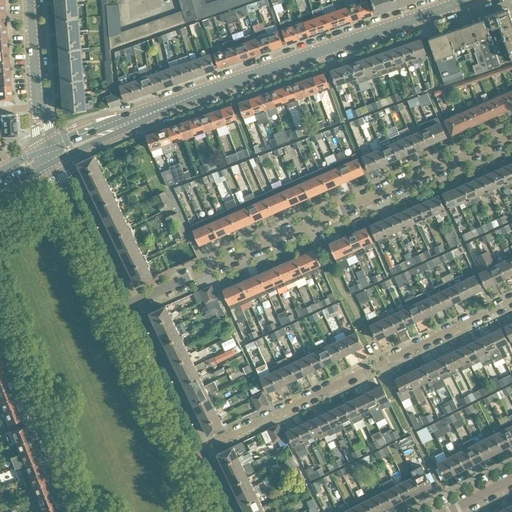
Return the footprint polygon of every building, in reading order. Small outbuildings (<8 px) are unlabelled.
[(79,17),(77,0),(55,0),(56,1),(54,1),(54,7),(56,7),(57,19),(79,17)] [(193,2),(192,0),(183,0),(180,1),(182,10),(186,22),(198,18),(193,2)] [(210,15),(206,3),(205,0),(199,0),(193,2),(198,18),(198,19),(210,15)] [(221,11),(217,0),(216,0),(212,2),(215,13),(221,11)] [(226,9),(222,0),(217,0),(221,11),(226,9)] [(231,7),(228,0),(222,0),(226,9),(231,7)] [(269,4),(267,0),(260,0),(256,1),(258,8),(269,4)] [(373,13),(368,0),(364,0),(357,3),(362,17),(373,13)] [(411,0),(372,0),(376,12),(411,0)] [(258,8),(256,1),(245,5),(247,12),(258,8)] [(215,13),(212,2),(206,3),(210,15),(215,13)] [(333,3),(322,7),(324,14),(329,29),(341,25),(336,10),(333,3)] [(362,17),(357,3),(346,7),(351,21),(362,17)] [(351,21),(346,7),(336,10),(341,25),(351,21)] [(511,22),(511,19),(509,12),(508,8),(496,12),(500,25),(500,27),(511,22)] [(186,22),(182,10),(177,12),(181,23),(186,22)] [(181,23),(177,12),(172,14),(176,25),(181,23)] [(301,16),(303,22),(308,36),(319,32),(314,18),(312,12),(301,16)] [(500,25),(496,12),(488,15),(489,19),(485,20),(488,29),(500,25)] [(176,25),(172,14),(167,16),(171,27),(176,25)] [(329,29),(324,14),(314,18),(319,32),(329,29)] [(171,27),(167,16),(161,17),(165,29),(171,27)] [(81,48),(79,21),(79,17),(57,19),(58,32),(56,32),(57,36),(57,38),(59,38),(60,50),(81,48)] [(165,29),(161,17),(156,19),(160,31),(165,29)] [(160,31),(156,19),(151,21),(155,33),(160,31)] [(490,36),(488,29),(485,20),(485,19),(472,24),(488,69),(500,65),(497,56),(495,50),(492,42),(491,40),(490,36)] [(293,25),(291,20),(280,24),(287,43),(298,40),(293,25)] [(155,33),(151,21),(145,23),(149,35),(155,33)] [(303,22),(293,25),(298,40),(308,36),(303,22)] [(511,34),(511,22),(500,27),(504,37),(511,34)] [(149,35),(145,23),(140,25),(144,36),(149,35)] [(488,69),(472,24),(460,28),(467,48),(474,46),(476,51),(475,52),(479,63),(473,65),(476,74),(488,69)] [(144,36),(140,25),(135,27),(139,38),(144,36)] [(122,31),(121,26),(109,27),(109,29),(109,33),(110,36),(122,31)] [(139,38),(135,27),(130,29),(134,40),(139,38)] [(467,48),(460,28),(447,32),(454,53),(455,52),(467,48)] [(134,40),(130,29),(122,31),(110,36),(110,38),(110,43),(110,48),(111,48),(134,40)] [(265,29),(255,33),(262,52),(272,49),(267,34),(265,29)] [(284,45),(278,30),(267,34),(272,49),(284,45)] [(454,53),(447,32),(438,35),(454,81),(464,78),(455,52),(454,53)] [(251,56),(262,52),(255,33),(244,36),(251,56)] [(454,81),(438,35),(428,39),(444,85),(454,81)] [(251,56),(244,36),(233,39),(241,60),(251,56)] [(241,60),(233,39),(223,43),(224,48),(230,64),(241,60)] [(426,54),(421,40),(415,42),(414,41),(411,42),(411,43),(417,62),(422,60),(421,55),(426,54)] [(500,48),(498,41),(492,42),(495,50),(500,48)] [(417,62),(411,43),(405,45),(404,44),(401,46),(407,65),(417,62)] [(407,65),(401,46),(401,47),(395,49),(394,48),(391,49),(391,50),(397,69),(407,65)] [(0,60),(9,60),(8,48),(0,48),(0,60)] [(84,79),(81,48),(60,50),(61,63),(59,63),(59,68),(61,68),(62,81),(84,79)] [(230,64),(224,48),(214,52),(219,67),(230,64)] [(502,53),(500,48),(495,50),(497,56),(505,54),(504,52),(502,53)] [(397,69),(391,50),(385,52),(384,51),(381,52),(381,54),(387,72),(397,69)] [(505,61),(504,58),(507,57),(505,52),(504,52),(505,54),(497,56),(500,65),(501,65),(500,63),(505,61)] [(215,69),(210,53),(199,56),(205,72),(209,71),(209,72),(212,71),(212,70),(215,69)] [(387,72),(381,54),(376,55),(375,55),(371,56),(371,57),(377,76),(387,72)] [(205,72),(199,56),(189,60),(195,76),(199,74),(200,75),(203,74),(203,73),(205,72)] [(377,76),(371,57),(366,59),(365,58),(361,59),(361,60),(367,79),(377,76)] [(0,72),(10,72),(9,60),(0,60),(0,72)] [(195,76),(189,60),(179,63),(185,79),(189,78),(190,79),(193,78),(193,77),(195,76)] [(367,79),(361,60),(356,62),(355,62),(351,63),(351,64),(357,83),(358,83),(360,88),(369,84),(367,79)] [(185,79),(179,63),(169,67),(175,83),(179,81),(180,82),(183,81),(183,80),(185,79)] [(357,83),(351,64),(346,66),(345,65),(342,66),(341,67),(346,81),(352,79),(353,84),(357,83)] [(155,90),(149,74),(148,67),(138,71),(139,77),(145,93),(149,92),(150,92),(153,91),(153,90),(155,90)] [(175,83),(169,67),(159,70),(165,86),(169,85),(170,86),(173,84),(175,83)] [(346,81),(341,67),(336,69),(335,68),(332,70),(331,71),(336,85),(338,90),(343,88),(341,83),(346,81)] [(165,86),(159,70),(149,74),(155,90),(159,88),(160,89),(163,88),(163,87),(165,86)] [(138,71),(128,74),(128,77),(130,81),(135,97),(139,95),(140,96),(143,95),(143,94),(145,93),(139,77),(138,71)] [(0,84),(11,84),(10,72),(0,72),(0,84)] [(329,87),(325,73),(313,77),(318,91),(329,87)] [(416,76),(416,83),(428,81),(427,74),(416,76)] [(318,91),(313,77),(302,81),(307,95),(318,91)] [(86,110),(84,85),(84,79),(62,81),(63,93),(61,93),(62,98),(62,99),(63,99),(64,111),(86,110)] [(135,97),(130,81),(119,84),(125,100),(129,99),(130,100),(133,98),(133,97),(135,97)] [(307,95),(302,81),(291,84),(296,98),(307,95)] [(0,99),(12,99),(11,84),(0,84),(0,99)] [(296,98),(291,84),(281,88),(286,102),(288,108),(298,104),(296,98)] [(458,88),(457,84),(445,88),(447,92),(458,88)] [(286,102),(281,88),(270,92),(275,106),(286,102)] [(447,92),(445,88),(434,92),(435,96),(447,92)] [(511,107),(511,93),(511,91),(500,96),(506,110),(511,107)] [(121,104),(117,92),(111,94),(106,96),(110,107),(110,108),(121,104)] [(275,106),(270,92),(260,95),(265,109),(275,106)] [(432,102),(427,92),(417,96),(419,103),(420,103),(428,121),(430,126),(429,126),(436,141),(437,140),(438,141),(442,139),(442,138),(446,136),(438,116),(429,120),(423,106),(432,102)] [(265,109),(260,95),(249,99),(254,113),(255,113),(257,119),(267,115),(265,109)] [(506,110),(500,96),(489,100),(495,115),(506,110)] [(388,104),(386,97),(375,101),(378,108),(388,104)] [(254,113),(249,99),(239,103),(244,117),(254,113)] [(347,102),(350,111),(358,108),(355,99),(347,102)] [(495,115),(489,100),(478,105),(484,120),(495,115)] [(378,108),(375,101),(366,105),(368,111),(378,108)] [(237,119),(232,105),(220,109),(225,123),(237,119)] [(484,120),(478,105),(467,110),(473,124),(484,120)] [(225,123),(220,109),(210,113),(215,127),(216,126),(219,136),(229,133),(225,123)] [(473,124),(467,110),(456,115),(462,129),(473,124)] [(215,127),(210,113),(199,116),(204,131),(215,127)] [(17,135),(15,114),(0,115),(0,137),(3,136),(17,135)] [(462,129),(456,115),(445,120),(451,134),(462,129)] [(204,131),(199,116),(188,120),(193,134),(204,131)] [(360,125),(358,119),(349,122),(353,131),(358,129),(357,126),(360,125)] [(193,134),(188,120),(178,124),(183,138),(193,134)] [(430,126),(428,121),(418,125),(421,130),(420,131),(426,145),(428,144),(429,145),(432,143),(432,142),(436,141),(429,126),(430,126)] [(183,138),(178,124),(167,128),(172,142),(183,138)] [(167,128),(157,131),(164,153),(175,149),(172,142),(167,128)] [(304,134),(302,128),(296,130),(298,137),(304,134)] [(298,137),(296,130),(292,131),(291,129),(285,131),(284,129),(284,130),(288,141),(298,137)] [(288,141),(284,130),(279,132),(280,136),(275,138),(278,144),(288,141)] [(157,131),(146,135),(154,157),(164,153),(157,131)] [(426,145),(420,131),(410,135),(416,149),(418,149),(419,149),(423,148),(423,147),(426,145)] [(398,134),(389,138),(391,143),(397,158),(399,157),(400,158),(403,156),(403,155),(407,153),(401,139),(398,134)] [(317,140),(314,135),(306,138),(308,144),(317,140)] [(416,149),(410,135),(401,139),(407,153),(408,153),(409,153),(413,152),(413,151),(416,149)] [(389,138),(379,142),(381,147),(388,162),(389,161),(390,162),(393,160),(393,159),(397,158),(391,143),(389,138)] [(388,162),(381,147),(372,152),(378,166),(380,165),(381,166),(384,165),(384,164),(388,162)] [(250,155),(247,148),(237,152),(239,159),(250,155)] [(355,176),(346,157),(345,157),(343,151),(335,154),(338,160),(337,161),(345,181),(355,176)] [(239,159),(237,152),(231,154),(226,156),(228,163),(239,159)] [(268,152),(263,154),(258,156),(261,161),(270,158),(268,154),(268,152)] [(378,166),(372,152),(362,156),(368,170),(370,170),(371,170),(374,169),(374,168),(378,166)] [(217,167),(212,153),(202,157),(204,164),(207,171),(217,167)] [(363,172),(355,153),(346,157),(355,176),(363,172)] [(109,184),(94,154),(77,162),(92,193),(109,184)] [(345,181),(337,161),(328,165),(336,185),(345,181)] [(511,179),(511,167),(510,164),(505,166),(505,165),(501,167),(510,187),(511,185),(511,179),(511,180),(511,179)] [(336,185),(328,165),(318,169),(327,189),(336,185)] [(181,181),(185,179),(183,172),(181,167),(170,171),(175,183),(181,181)] [(510,187),(501,167),(501,168),(496,170),(495,170),(492,171),(491,172),(497,186),(503,184),(505,189),(510,187)] [(327,189),(318,169),(309,173),(318,193),(327,189)] [(191,177),(189,170),(183,172),(185,179),(191,177)] [(214,179),(223,176),(220,170),(211,174),(214,179)] [(497,186),(491,172),(486,174),(485,174),(482,175),(482,176),(490,195),(495,193),(493,188),(497,186)] [(318,193),(309,173),(300,177),(304,184),(309,196),(318,193)] [(490,195),(482,176),(477,179),(476,178),(472,180),(472,181),(478,194),(483,192),(485,197),(490,195)] [(309,196),(304,184),(300,177),(291,181),(300,200),(309,196)] [(196,187),(194,180),(183,184),(186,190),(190,188),(190,189),(196,187)] [(291,204),(282,185),(280,180),(271,184),(273,189),(282,209),(291,204)] [(300,200),(291,181),(282,185),(291,204),(300,200)] [(478,194),(472,181),(467,183),(466,182),(463,184),(462,185),(471,204),(476,202),(473,196),(478,194)] [(124,215),(109,184),(92,193),(106,223),(124,215)] [(183,191),(186,190),(183,184),(174,187),(177,193),(183,191)] [(471,204),(462,185),(457,187),(456,186),(453,188),(453,189),(452,189),(458,203),(461,208),(467,206),(471,204)] [(282,209),(273,189),(264,193),(272,213),(282,209)] [(458,203),(452,189),(447,192),(446,191),(443,192),(443,193),(443,194),(449,208),(451,212),(457,210),(454,205),(458,203)] [(170,202),(165,191),(156,196),(161,207),(170,202)] [(263,217),(255,197),(253,192),(244,196),(246,201),(254,221),(263,217)] [(272,213),(264,193),(255,197),(263,217),(272,213)] [(446,214),(438,196),(437,195),(434,196),(434,198),(429,200),(437,218),(442,216),(446,214)] [(245,225),(236,205),(233,198),(224,202),(227,209),(236,229),(245,225)] [(437,218),(429,200),(428,200),(427,199),(424,201),(424,202),(419,204),(427,223),(432,221),(432,220),(437,218)] [(254,221),(246,201),(236,205),(245,225),(254,221)] [(427,223),(419,204),(418,203),(414,205),(414,206),(410,208),(416,222),(421,219),(423,225),(427,223)] [(416,222),(410,208),(409,208),(408,208),(405,209),(404,210),(400,212),(408,231),(413,229),(411,224),(416,222)] [(236,229),(227,209),(218,213),(226,233),(236,229)] [(187,233),(177,212),(166,217),(176,238),(187,233)] [(408,231),(400,212),(399,213),(398,212),(395,213),(395,215),(390,217),(399,235),(404,233),(408,231)] [(226,233),(218,213),(208,217),(217,237),(226,233)] [(139,245),(124,215),(106,223),(121,254),(139,245)] [(399,235),(390,217),(389,216),(386,217),(385,219),(381,221),(389,239),(389,240),(391,243),(395,241),(393,238),(399,235)] [(217,237),(208,217),(199,221),(208,241),(217,237)] [(389,239),(381,221),(380,221),(379,220),(376,222),(376,223),(370,225),(376,240),(377,239),(379,244),(389,240),(389,239)] [(208,241),(199,221),(191,225),(199,245),(208,241)] [(475,221),(465,223),(466,230),(477,227),(475,221)] [(460,243),(452,225),(443,229),(451,247),(460,243)] [(374,246),(366,227),(356,231),(362,245),(363,245),(365,250),(374,246)] [(348,235),(347,235),(353,249),(354,249),(356,254),(357,256),(365,253),(364,251),(362,245),(356,231),(353,233),(353,231),(347,233),(348,235)] [(353,249),(347,235),(338,239),(347,258),(356,254),(354,249),(353,249)] [(347,258),(338,239),(329,243),(337,263),(347,258)] [(153,276),(139,245),(121,254),(136,284),(153,276)] [(464,252),(462,245),(451,250),(454,256),(464,252)] [(322,268),(314,250),(305,254),(313,272),(322,268)] [(432,256),(428,250),(419,254),(421,261),(432,256)] [(451,250),(441,255),(445,261),(454,256),(451,250)] [(505,277),(498,263),(495,265),(488,250),(482,253),(495,282),(505,277)] [(421,261),(419,254),(412,257),(410,251),(406,253),(412,265),(421,261)] [(412,265),(406,253),(404,254),(406,260),(400,263),(402,269),(412,265)] [(495,282),(482,253),(477,255),(484,270),(479,273),(486,287),(495,282)] [(313,272),(305,254),(296,258),(304,276),(313,272)] [(445,261),(441,255),(433,259),(436,265),(445,261)] [(304,276),(296,258),(286,262),(294,280),(304,276)] [(511,274),(511,267),(508,259),(498,263),(505,277),(506,277),(507,278),(510,276),(510,275),(511,274)] [(296,285),(294,280),(286,262),(277,266),(286,284),(287,289),(296,285)] [(402,269),(400,263),(396,265),(389,268),(392,274),(402,269)] [(426,270),(423,263),(414,267),(417,274),(426,270)] [(374,272),(381,268),(379,264),(371,268),(374,272)] [(286,284),(277,266),(268,270),(276,288),(286,284)] [(367,279),(363,269),(356,272),(359,278),(356,279),(358,283),(357,283),(360,289),(369,285),(367,279)] [(276,288),(268,270),(258,274),(267,293),(276,288)] [(411,276),(409,270),(403,272),(406,279),(411,276)] [(267,293),(258,274),(249,278),(258,297),(267,293)] [(472,293),(465,279),(463,274),(453,278),(456,283),(456,284),(463,298),(464,298),(468,297),(468,295),(472,293)] [(378,281),(375,275),(373,276),(367,279),(369,285),(378,281)] [(481,289),(474,275),(465,279),(472,293),(473,293),(474,294),(477,292),(477,291),(481,289)] [(258,297),(249,278),(240,282),(249,300),(258,297)] [(456,284),(456,283),(453,278),(444,283),(445,286),(453,303),(454,302),(455,303),(458,301),(458,300),(463,298),(456,284)] [(249,300),(240,282),(231,286),(242,310),(243,310),(252,306),(249,300)] [(453,303),(445,286),(444,283),(443,282),(434,287),(434,288),(436,291),(443,307),(444,307),(445,307),(449,306),(449,305),(453,303)] [(351,293),(360,289),(357,283),(349,287),(351,293)] [(217,299),(212,285),(200,290),(204,299),(206,303),(217,299)] [(242,310),(231,286),(223,290),(233,314),(235,313),(240,323),(247,319),(243,310),(242,310)] [(443,307),(436,291),(434,288),(425,293),(434,312),(435,311),(436,312),(439,310),(439,309),(443,307)] [(196,298),(191,300),(193,304),(198,302),(204,299),(200,290),(194,293),(196,298)] [(368,296),(365,290),(356,294),(361,305),(370,300),(368,296)] [(337,299),(333,292),(327,295),(328,297),(325,298),(327,304),(337,299)] [(425,293),(425,292),(415,296),(418,302),(424,316),(425,316),(427,316),(430,315),(430,314),(434,312),(425,293)] [(327,304),(325,298),(321,300),(321,301),(316,303),(318,308),(327,304)] [(220,304),(217,299),(206,303),(206,304),(206,303),(209,309),(220,304)] [(316,303),(316,302),(315,302),(311,304),(310,304),(311,305),(306,307),(309,312),(318,308),(316,303)] [(424,316),(418,302),(408,307),(415,321),(416,320),(417,321),(420,320),(420,318),(424,316)] [(154,324),(171,316),(166,305),(149,313),(154,324)] [(309,312),(306,307),(304,308),(303,306),(301,307),(300,305),(296,307),(300,316),(309,312)] [(398,311),(399,311),(397,306),(387,310),(387,311),(396,330),(397,329),(398,330),(401,329),(401,327),(405,325),(398,311)] [(300,316),(296,307),(289,310),(291,314),(289,315),(288,315),(290,321),(300,316)] [(408,307),(399,311),(398,311),(405,325),(407,325),(408,325),(411,324),(411,323),(415,321),(408,307)] [(289,315),(286,310),(277,314),(282,324),(290,321),(288,315),(289,315)] [(396,330),(387,311),(377,316),(386,335),(388,334),(389,335),(392,333),(392,332),(396,330)] [(377,316),(377,315),(368,319),(370,324),(369,324),(376,339),(378,339),(379,339),(382,338),(382,337),(386,335),(377,316)] [(159,334),(176,326),(171,316),(154,324),(159,334)] [(164,344),(181,336),(176,326),(159,334),(164,344)] [(287,334),(284,327),(274,332),(276,338),(283,335),(287,334)] [(507,342),(501,329),(500,329),(499,328),(496,329),(496,331),(491,333),(503,358),(507,356),(506,352),(502,344),(507,342)] [(346,337),(346,336),(344,331),(343,331),(334,335),(337,341),(336,341),(343,355),(347,354),(348,355),(351,353),(351,352),(353,351),(346,337)] [(356,332),(346,336),(346,337),(353,351),(356,349),(357,350),(360,349),(361,347),(363,346),(356,332)] [(503,358),(491,333),(489,332),(486,334),(486,335),(482,337),(491,356),(493,361),(494,362),(503,358)] [(169,354),(185,346),(181,336),(164,344),(169,354)] [(491,356),(482,337),(481,338),(480,337),(477,338),(477,340),(473,342),(484,366),(493,361),(491,356)] [(263,345),(260,338),(255,341),(257,347),(263,345)] [(257,347),(255,341),(246,345),(248,351),(257,347)] [(334,360),(327,346),(324,341),(315,345),(317,350),(324,365),(328,363),(329,364),(332,362),(332,361),(334,360)] [(343,355),(336,341),(327,346),(334,360),(337,358),(338,359),(342,358),(342,356),(343,355)] [(484,366),(473,342),(472,342),(471,341),(468,343),(468,344),(462,347),(471,365),(472,365),(474,370),(483,366),(484,366)] [(174,364),(190,356),(185,346),(169,354),(174,364)] [(471,365),(462,347),(461,346),(458,347),(458,349),(453,351),(452,351),(459,365),(459,364),(462,370),(471,365)] [(315,369),(308,355),(307,355),(304,350),(296,354),(298,359),(305,374),(309,372),(310,373),(313,371),(313,370),(315,369)] [(324,365),(317,350),(308,355),(315,369),(318,368),(319,368),(323,367),(323,365),(324,365)] [(459,365),(452,351),(451,350),(448,352),(448,353),(443,356),(442,355),(452,375),(457,372),(455,367),(459,365)] [(305,374),(298,359),(296,354),(286,358),(287,360),(289,364),(296,378),(300,376),(301,377),(304,375),(304,374),(305,374)] [(452,375),(442,355),(439,357),(439,358),(434,360),(443,379),(452,375)] [(179,374),(195,366),(190,356),(174,364),(179,374)] [(296,378),(289,364),(287,360),(278,364),(286,383),(291,381),(292,381),(295,380),(295,379),(296,378)] [(443,379),(434,360),(433,360),(430,361),(429,362),(424,365),(433,384),(443,379)] [(277,387),(267,368),(265,362),(255,367),(267,392),(271,390),(272,391),(276,389),(276,388),(277,387)] [(252,371),(249,364),(243,367),(246,374),(252,371)] [(286,383),(278,364),(269,369),(268,367),(267,368),(277,387),(281,385),(282,386),(285,384),(285,383),(286,383)] [(433,384),(424,365),(423,364),(420,366),(420,367),(414,370),(421,384),(427,381),(429,386),(433,384)] [(183,384),(200,375),(195,366),(179,374),(183,384)] [(421,384),(414,370),(405,375),(418,402),(424,399),(418,385),(421,384)] [(0,387),(9,384),(8,381),(7,381),(4,373),(0,374),(0,387)] [(511,380),(511,375),(511,374),(501,379),(504,385),(511,380)] [(205,386),(205,385),(200,375),(183,384),(188,394),(205,386)] [(418,402),(405,375),(395,379),(401,391),(400,392),(399,391),(396,392),(400,400),(410,395),(414,404),(418,402)] [(504,385),(501,379),(498,380),(497,378),(491,381),(492,383),(495,389),(504,385)] [(193,404),(210,396),(209,394),(218,389),(214,381),(205,385),(205,386),(188,394),(193,404)] [(495,389),(492,383),(483,388),(486,394),(495,389)] [(0,399),(12,395),(10,388),(11,387),(9,384),(0,387),(0,399)] [(389,400),(382,385),(376,388),(375,387),(372,389),(372,390),(381,409),(386,407),(384,402),(389,400)] [(476,398),(486,394),(483,388),(473,392),(476,398)] [(381,409),(372,390),(367,393),(366,392),(362,393),(362,395),(371,414),(381,409)] [(269,405),(262,392),(257,395),(263,408),(269,405)] [(0,412),(3,412),(18,406),(17,402),(15,403),(12,395),(0,399),(0,412)] [(263,408),(257,395),(251,397),(258,410),(263,408)] [(371,414),(362,395),(357,397),(356,396),(353,398),(353,399),(362,418),(371,414)] [(198,414),(214,405),(210,396),(193,404),(198,414)] [(362,419),(362,418),(353,399),(348,402),(347,401),(344,402),(343,404),(350,418),(351,418),(353,423),(362,419)] [(448,412),(457,408),(453,399),(447,402),(448,405),(445,406),(448,412)] [(334,408),(343,428),(344,428),(346,432),(355,427),(353,423),(351,418),(350,418),(343,404),(338,406),(337,406),(334,407),(334,408)] [(203,424),(219,416),(214,405),(198,414),(203,424)] [(21,418),(18,410),(19,409),(18,406),(3,412),(7,423),(21,418)] [(471,412),(468,406),(459,411),(462,417),(471,412)] [(343,428),(334,408),(329,411),(327,410),(325,412),(324,413),(334,433),(344,428),(343,428)] [(462,417),(459,411),(449,416),(452,422),(453,421),(456,428),(465,423),(462,417)] [(334,433),(324,413),(319,415),(318,415),(315,416),(315,417),(315,418),(324,436),(329,434),(330,435),(334,433)] [(413,413),(408,415),(415,429),(421,426),(413,413)] [(434,420),(431,413),(425,416),(429,422),(434,420)] [(208,434),(224,426),(219,416),(203,424),(208,434)] [(452,422),(449,416),(446,417),(440,420),(443,426),(452,422)] [(324,436),(315,418),(310,420),(308,419),(306,421),(305,422),(312,437),(318,434),(320,439),(324,436)] [(511,422),(511,419),(501,424),(504,429),(511,444),(511,443),(511,422)] [(443,426),(440,420),(435,422),(430,425),(433,431),(443,426)] [(312,437),(305,422),(300,424),(299,424),(296,425),(296,426),(296,427),(305,446),(306,445),(310,443),(308,439),(312,437)] [(285,437),(279,424),(273,427),(279,440),(285,437)] [(30,436),(29,433),(28,434),(24,425),(11,431),(5,433),(9,444),(15,442),(30,436)] [(279,440),(273,427),(267,429),(273,442),(279,440)] [(305,446),(296,427),(291,429),(290,428),(287,430),(287,431),(293,445),(294,445),(297,451),(306,447),(306,445),(305,446)] [(395,438),(391,429),(381,433),(380,431),(386,443),(395,438)] [(400,436),(397,430),(393,432),(391,429),(395,438),(400,436)] [(511,444),(504,429),(494,434),(502,449),(503,449),(504,449),(507,448),(507,446),(511,444)] [(386,443),(380,431),(374,433),(373,431),(370,433),(374,441),(373,441),(377,448),(386,443)] [(414,440),(411,435),(411,434),(401,439),(397,441),(400,447),(404,446),(414,440)] [(502,449),(494,434),(484,438),(492,454),(493,453),(494,454),(497,453),(498,451),(502,449)] [(33,448),(30,441),(32,440),(30,436),(15,442),(19,453),(33,448)] [(483,458),(475,443),(472,438),(463,442),(466,448),(474,463),(475,463),(476,463),(479,462),(479,461),(483,458)] [(492,454),(484,438),(475,443),(483,458),(484,458),(485,459),(488,457),(488,456),(492,454)] [(356,449),(364,446),(361,439),(353,442),(356,449)] [(326,463),(317,445),(313,447),(321,465),(326,463)] [(222,464),(238,456),(233,446),(217,454),(222,464)] [(390,452),(387,446),(378,450),(381,457),(390,452)] [(36,456),(33,448),(19,453),(10,457),(14,468),(24,464),(39,459),(37,455),(36,456)] [(335,451),(338,457),(345,454),(341,448),(335,451)] [(466,448),(456,453),(464,468),(465,468),(466,468),(469,467),(469,466),(474,463),(466,448)] [(362,455),(359,449),(354,451),(357,457),(362,455)] [(357,457),(354,451),(346,455),(349,461),(357,457)] [(464,468),(456,453),(447,457),(454,473),(456,472),(457,473),(460,472),(460,470),(464,468)] [(373,464),(369,455),(359,460),(362,466),(366,464),(368,467),(373,464)] [(227,474),(243,466),(238,456),(222,464),(227,474)] [(454,473),(447,457),(437,462),(445,478),(447,477),(448,478),(450,476),(451,475),(454,473)] [(343,464),(340,458),(335,460),(338,467),(343,464)] [(42,470),(39,463),(40,462),(39,459),(24,464),(14,468),(18,479),(22,478),(42,470)] [(429,486),(431,485),(421,465),(411,470),(414,476),(421,490),(425,488),(426,489),(429,487),(429,486)] [(232,484),(248,476),(243,466),(227,474),(232,484)] [(320,476),(316,470),(313,471),(311,467),(305,470),(311,480),(320,476)] [(325,473),(321,467),(316,470),(320,476),(325,473)] [(27,489),(47,481),(46,477),(45,478),(42,470),(22,478),(27,489)] [(236,494),(253,486),(248,476),(232,484),(236,494)] [(421,490),(414,476),(404,480),(411,495),(415,493),(416,493),(420,492),(420,491),(421,490)] [(411,495),(404,480),(395,485),(402,500),(406,497),(407,498),(410,497),(411,495)] [(50,492),(47,484),(49,484),(47,481),(27,489),(31,500),(50,492)] [(321,490),(316,481),(310,484),(315,494),(321,490)] [(402,500),(395,485),(386,490),(393,504),(397,502),(398,503),(401,501),(401,500),(402,500)] [(241,504),(258,496),(253,486),(236,494),(241,504)] [(393,504),(386,490),(376,495),(383,509),(387,507),(388,508),(392,506),(392,505),(393,504)] [(41,509),(56,502),(55,499),(53,500),(50,492),(31,500),(35,511),(41,509)] [(316,505),(311,495),(305,498),(307,501),(299,505),(302,511),(315,505),(316,505)] [(383,509),(376,495),(367,499),(373,511),(377,511),(378,511),(379,511),(382,511),(382,509),(383,509)] [(245,511),(250,511),(263,506),(258,496),(241,504),(245,511)] [(373,511),(367,499),(357,504),(361,511),(373,511)] [(41,509),(35,511),(58,511),(56,506),(57,506),(56,502),(41,509)]
